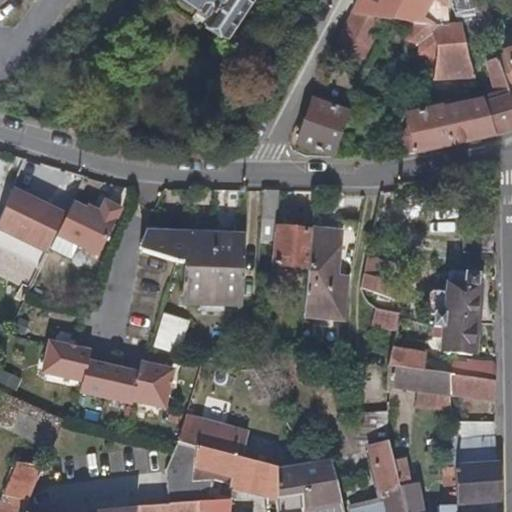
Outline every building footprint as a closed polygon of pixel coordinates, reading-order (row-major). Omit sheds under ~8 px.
[(222,33),(227,36),(250,0),(185,0),(206,14),(202,20),(207,23),(202,30),(217,40),(222,33)] [(359,0),(352,14),(386,24),(387,24),(413,26),(436,29),(447,30),(443,0),(359,0)] [(447,0),(456,29),(477,22),(468,0),(447,0)] [(336,46),(368,62),(387,24),(386,24),(352,14),(336,46)] [(423,59),(433,61),(436,29),(413,26),(412,45),(423,46),(423,59)] [(433,67),(429,111),(439,108),(441,111),(480,101),(465,64),(456,31),(447,30),(436,29),(433,61),(433,67)] [(511,50),(499,55),(511,94),(511,50)] [(511,131),(511,107),(495,65),(484,68),(493,100),(481,103),(493,137),(511,131)] [(426,152),(493,137),(481,103),(480,101),(441,111),(439,108),(429,111),(426,152)] [(324,156),(332,156),(347,116),(315,103),(299,145),(324,156)] [(424,153),(426,152),(429,111),(407,116),(406,116),(411,132),(401,140),(406,155),(410,155),(424,153)] [(276,219),(278,191),(261,191),(259,219),(276,219)] [(492,218),(491,195),(477,195),(478,218),(478,239),(461,239),(460,254),(494,256),(493,248),(492,218)] [(83,206),(71,200),(55,233),(78,244),(96,254),(119,206),(102,197),(97,208),(85,202),(83,206)] [(306,267),(309,230),(275,228),(271,265),(296,266),(306,267)] [(355,251),(359,233),(309,228),(309,230),(306,267),(304,286),(302,311),(339,314),(340,301),(342,275),(350,275),(355,251)] [(181,266),(184,235),(178,235),(143,232),(137,245),(176,264),(181,266)] [(210,272),(211,236),(203,236),(184,235),(181,266),(181,271),(210,272)] [(240,267),(240,238),(211,236),(210,272),(240,273),(240,267)] [(360,292),(361,301),(401,303),(403,290),(383,289),(384,271),(363,269),(361,281),(360,287),(360,292)] [(239,306),(240,273),(210,272),(181,271),(182,304),(239,306)] [(470,357),(474,279),(448,278),(447,295),(427,293),(426,315),(435,316),(434,331),(446,332),(445,355),(470,357)] [(375,308),(370,328),(392,334),(397,314),(375,308)] [(159,315),(151,349),(178,355),(186,321),(159,315)] [(81,383),(85,363),(88,352),(47,343),(40,374),(81,383)] [(409,373),(419,374),(421,359),(390,353),(389,360),(388,369),(409,373)] [(108,368),(85,363),(81,383),(78,394),(103,399),(131,405),(132,402),(138,374),(108,368)] [(141,364),(138,374),(132,402),(164,410),(172,371),(141,364)] [(491,395),(491,365),(467,365),(467,366),(453,365),(451,378),(446,378),(446,400),(491,406),(491,395)] [(387,375),(387,393),(388,392),(409,394),(446,399),(446,400),(446,378),(445,378),(436,377),(419,374),(409,373),(388,369),(387,375)] [(17,379),(0,370),(0,383),(12,389),(17,379)] [(37,410),(0,392),(0,429),(3,431),(26,442),(48,451),(62,422),(37,410)] [(400,511),(398,499),(391,462),(388,446),(387,440),(387,423),(387,415),(369,414),(370,424),(372,440),(375,464),(379,488),(381,504),(350,510),(350,511),(400,511)] [(453,511),(490,511),(491,499),(491,442),(491,439),(448,439),(449,450),(452,497),(453,511)] [(297,511),(340,504),(339,500),(329,459),(314,461),(302,462),(284,464),(273,466),(272,496),(293,494),(297,511)] [(245,460),(240,491),(250,492),(263,495),(272,496),(272,466),(259,463),(248,460),(245,460)] [(400,511),(419,511),(417,500),(416,490),(409,490),(406,469),(405,461),(391,462),(398,499),(400,511)] [(0,502),(0,511),(21,511),(39,471),(15,463),(4,494),(0,502)] [(235,511),(237,503),(215,504),(214,508),(213,511),(235,511)]
